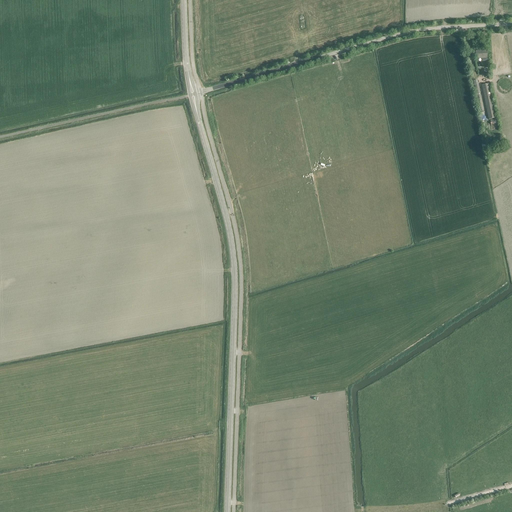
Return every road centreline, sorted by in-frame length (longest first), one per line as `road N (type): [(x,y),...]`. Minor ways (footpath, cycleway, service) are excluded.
road 1 (secondary): [(226,511),(233,264),(192,94)]
road 2 (unclassified): [(511,23),(412,31),(192,94)]
